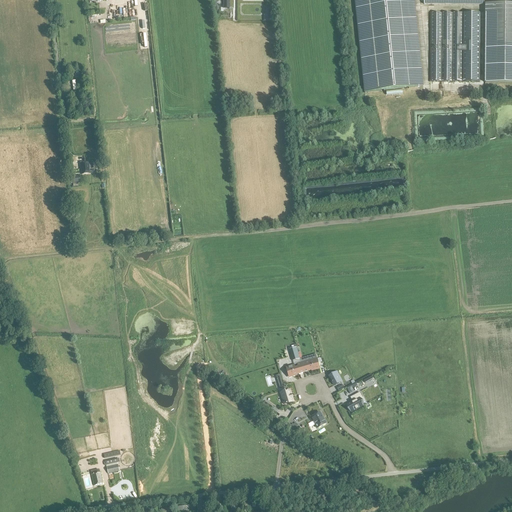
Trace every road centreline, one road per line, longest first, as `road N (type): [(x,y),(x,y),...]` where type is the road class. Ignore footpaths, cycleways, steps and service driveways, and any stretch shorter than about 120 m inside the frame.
road 1 (track): [(452,207),(3,262)]
road 2 (unclassified): [(73,511),(354,478)]
road 3 (unknown): [(398,473),(325,396),(291,412),(272,487)]
road 4 (unclassified): [(511,459),(354,478)]
road 5 (unknown): [(54,0),(73,152)]
